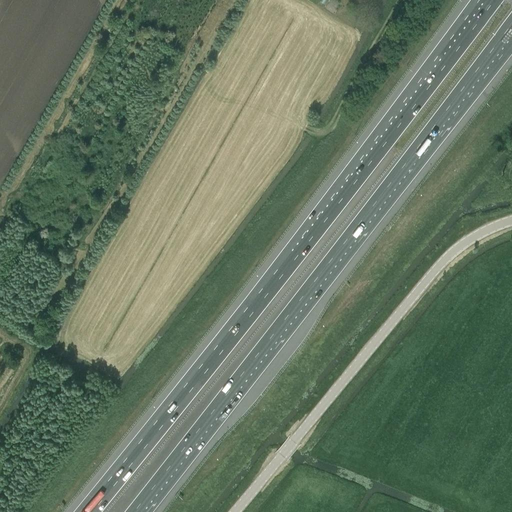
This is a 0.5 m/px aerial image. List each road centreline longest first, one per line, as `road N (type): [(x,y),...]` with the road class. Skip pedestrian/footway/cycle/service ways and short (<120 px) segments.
road 1 (motorway): [(488,0),(87,511)]
road 2 (motorway): [(137,511),(511,35)]
road 3 (tertiary): [(233,511),(448,257),(511,222)]
